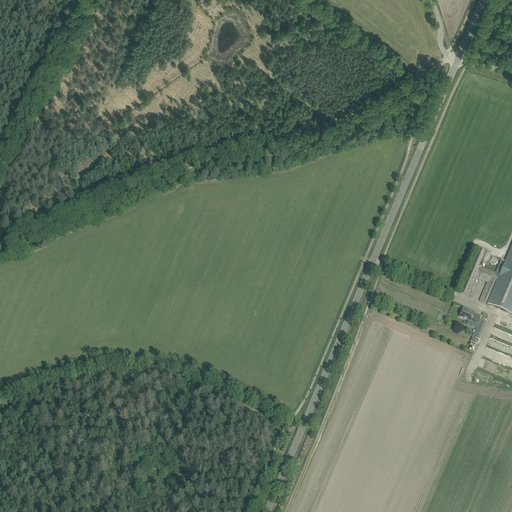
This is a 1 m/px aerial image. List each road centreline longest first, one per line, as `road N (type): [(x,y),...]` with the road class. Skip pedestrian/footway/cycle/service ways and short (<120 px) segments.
road 1 (secondary): [(266,511),(457,59)]
road 2 (track): [(440,64),(323,132),(178,173),(0,247)]
road 3 (track): [(0,394),(88,365),(129,361),(195,371),(304,423)]
road 4 (track): [(0,161),(88,0)]
